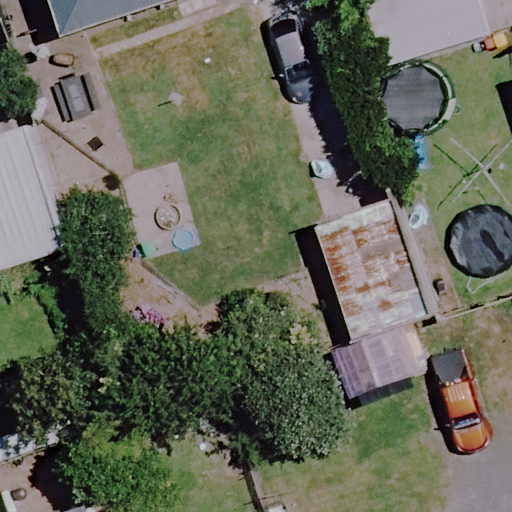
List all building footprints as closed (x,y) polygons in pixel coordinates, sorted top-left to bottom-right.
[(191,0),(48,0),(61,41),(191,0)] [(475,0),(360,0),(385,74),(488,41),(475,0)] [(0,276),(71,253),(31,131),(0,141),(0,276)] [(426,311),(396,219),(318,245),(349,337),(426,311)] [(504,411),(480,347),(336,400),(360,464),(504,411)] [(90,511),(85,482),(0,498),(0,511),(90,511)]
